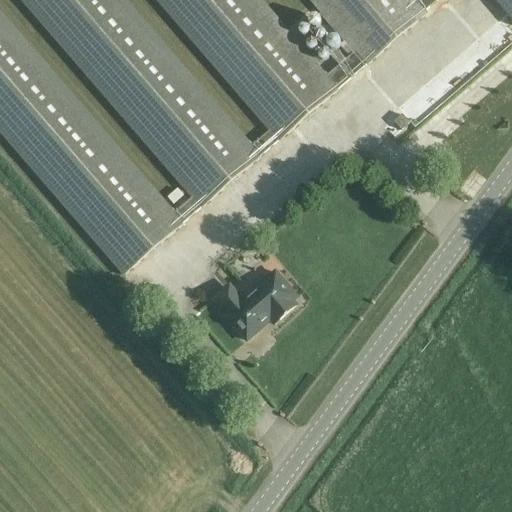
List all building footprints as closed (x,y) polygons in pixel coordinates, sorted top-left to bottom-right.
[(416,5),(411,0),(307,0),(354,54),(327,77),(260,0),(153,0),(269,133),(252,147),(124,0),(17,0),(191,200),(175,214),(0,12),(0,132),(125,277),(183,227),(182,226),(202,209),(202,210),(260,160),(260,159),(279,142),(280,143),(338,93),(337,92),(367,66),(368,67),(426,17),(425,16),(416,5)] [(511,0),(422,0),(416,5),(425,16),(443,0),(444,1),(444,0),(492,0),(511,22),(511,0)] [(410,124),(402,116),(394,124),(401,132),(410,124)] [(419,129),(399,147),(418,168),(438,149),(419,129)] [(297,299),(275,274),(240,305),(226,290),(213,301),(227,316),(225,317),(247,342),(271,322),(274,326),(296,308),(292,303),(297,299)]
